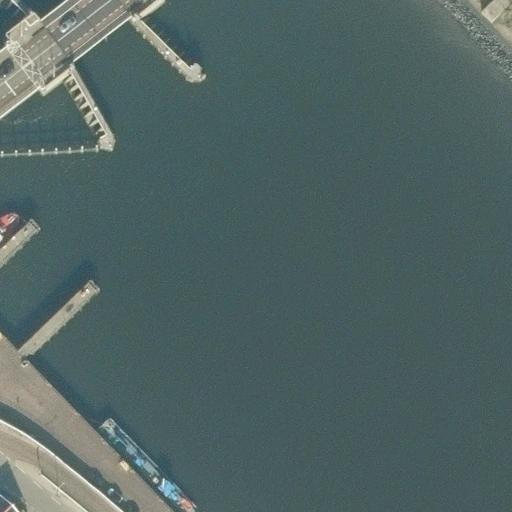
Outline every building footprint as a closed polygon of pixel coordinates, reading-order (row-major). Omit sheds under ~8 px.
[(0,0),(0,2),(23,26),(35,16),(19,0),(0,0)] [(115,0),(128,16),(129,17),(133,22),(134,24),(136,24),(148,15),(165,1),(164,0),(115,0)] [(497,0),(495,3),(482,16),(493,26),(511,5),(506,0),(497,0)] [(200,68),(148,15),(135,25),(188,79),(192,81),(201,81),(202,80),(202,69),(200,68)] [(42,25),(35,16),(23,26),(5,39),(11,48),(11,49),(13,47),(44,89),(42,90),(43,90),(45,93),(64,79),(76,70),(73,67),(70,62),(69,61),(46,31),(45,29),(42,25)] [(114,135),(76,70),(64,79),(101,146),(112,149),(113,149),(114,141),(114,135)] [(0,511),(10,511),(1,502),(0,502),(0,511)]
